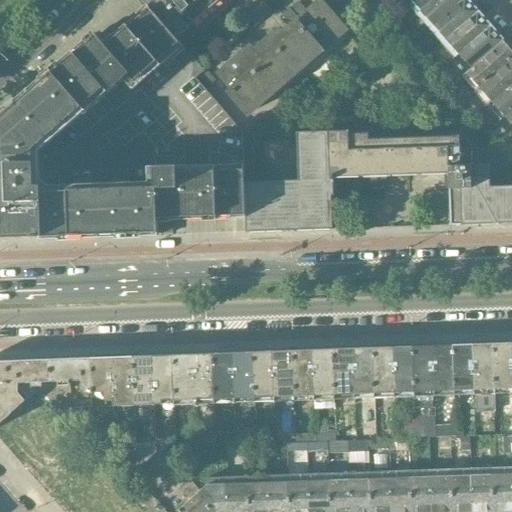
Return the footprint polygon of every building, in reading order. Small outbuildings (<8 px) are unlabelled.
[(141,0),(148,7),(176,39),(219,0),(141,0)] [(394,9),(386,0),(382,5),(389,13),(394,9)] [(409,0),(420,11),(432,0),(409,0)] [(432,26),(461,0),(432,0),(420,11),(432,26)] [(444,39),(476,11),(466,0),(461,0),(432,26),(444,39)] [(248,114),(344,31),(319,2),(281,35),(278,31),(253,53),(249,48),(219,74),(233,90),(229,93),(248,114)] [(263,3),(248,17),(255,25),(270,12),(263,3)] [(245,216),(244,183),(244,170),(201,172),(201,165),(153,167),(154,187),(99,190),(99,184),(48,187),(40,179),(38,148),(61,127),(99,94),(101,95),(105,91),(107,94),(129,75),(134,81),(179,43),(176,39),(148,7),(141,13),(132,20),(112,38),(114,40),(106,47),(95,34),(18,100),(0,115),(0,239),(41,238),(41,240),(159,236),(159,234),(173,233),(172,204),(185,203),(186,217),(197,217),(210,216),(243,215),(243,216),(245,216)] [(401,17),(394,9),(389,13),(396,22),(401,17)] [(457,55),(489,26),(476,11),(444,39),(457,55)] [(469,69),(502,40),(489,26),(457,55),(469,69)] [(477,87),(511,56),(511,51),(502,40),(469,69),(465,73),(477,87)] [(490,102),(511,82),(511,56),(477,87),(490,102)] [(446,66),(439,57),(432,63),(440,71),(446,66)] [(459,78),(453,72),(446,78),(452,85),(459,78)] [(470,91),(459,80),(452,86),(463,97),(470,91)] [(503,116),(511,107),(511,82),(490,102),(503,116)] [(464,101),(457,92),(453,95),(460,104),(464,101)] [(465,100),(464,101),(460,104),(472,118),(473,117),(477,114),(465,100)] [(511,126),(511,107),(503,116),(511,126)] [(480,112),(477,114),(473,117),(481,127),(487,121),(480,112)] [(500,126),(498,128),(490,135),(499,144),(509,135),(500,126)] [(332,230),(331,196),(333,196),(333,178),(448,174),(450,226),(511,223),(511,186),(501,187),(501,177),(489,178),(489,166),(471,166),(470,146),(459,146),(459,136),(369,140),(369,133),(349,134),(349,131),(296,133),(298,181),(244,183),(245,216),(246,233),(332,230)] [(511,394),(511,343),(493,344),(496,395),(511,394)] [(496,395),(493,344),(473,345),(476,396),(477,412),(497,412),(496,395)] [(476,396),(473,345),(453,346),(456,397),(476,396)] [(436,398),(434,346),(413,347),(415,398),(416,410),(433,409),(433,398),(436,398)] [(456,397),(453,346),(434,346),(436,398),(456,397)] [(415,398),(413,347),(393,348),(395,399),(415,398)] [(375,400),(373,348),(353,349),(356,401),(375,400)] [(395,399),(393,348),(373,348),(375,400),(395,399)] [(356,401),(353,349),(334,350),(336,402),(356,401)] [(336,402),(334,350),(314,351),(316,402),(336,402)] [(296,403),(293,351),(274,352),(277,404),(296,403)] [(316,402),(314,351),(293,351),(296,403),(316,402)] [(277,404),(274,352),(255,353),(258,405),(277,404)] [(258,405),(255,353),(234,354),(237,406),(258,405)] [(217,406),(215,354),(194,355),(197,407),(217,406)] [(237,406),(234,354),(215,354),(217,406),(237,406)] [(197,407),(194,355),(175,356),(178,404),(177,405),(177,408),(197,407)] [(158,406),(155,356),(134,357),(137,406),(158,406)] [(178,404),(175,356),(155,356),(158,406),(177,405),(178,404)] [(137,406),(134,357),(114,358),(117,407),(137,406)] [(117,407),(114,358),(94,359),(96,407),(117,407)] [(72,408),(70,359),(52,360),(55,408),(72,408)] [(96,407),(94,359),(70,359),(72,408),(96,407)] [(55,408),(52,360),(29,361),(31,396),(37,391),(41,396),(51,408),(55,408)] [(0,396),(10,387),(24,402),(31,396),(29,361),(0,361),(0,396)] [(10,387),(0,396),(0,423),(15,411),(24,402),(10,387)] [(32,395),(24,403),(30,409),(38,402),(32,395)] [(15,411),(0,423),(0,441),(5,447),(28,427),(15,411)] [(53,419),(45,427),(51,433),(59,426),(53,419)] [(435,423),(416,424),(416,438),(421,438),(436,437),(435,423)] [(59,426),(51,433),(56,440),(65,432),(59,426)] [(28,427),(5,447),(18,462),(41,442),(28,427)] [(396,440),(416,439),(415,427),(395,428),(396,440)] [(335,433),(316,434),(316,442),(335,441),(335,433)] [(316,434),(296,434),(296,442),(316,442),(316,434)] [(511,444),(511,436),(501,437),(502,454),(511,453),(511,445),(511,444)] [(367,440),(348,441),(348,452),(368,451),(367,440)] [(387,441),(370,441),(370,450),(387,449),(387,441)] [(41,442),(18,462),(31,477),(54,456),(41,442)] [(347,454),(347,442),(329,442),(329,454),(347,454)] [(327,452),(327,443),(307,443),(308,453),(327,452)] [(277,458),(276,444),(266,444),(267,458),(277,458)] [(226,458),(226,446),(214,446),(215,459),(226,458)] [(80,449),(71,457),(77,463),(85,456),(80,449)] [(144,465),(154,477),(172,460),(161,449),(144,465)] [(54,456),(31,477),(44,492),(67,471),(54,456)] [(85,456),(77,463),(83,470),(91,462),(85,456)] [(511,511),(509,466),(488,467),(490,511),(511,511)] [(490,511),(488,467),(468,468),(469,511),(490,511)] [(469,511),(468,468),(447,469),(449,511),(469,511)] [(428,511),(426,469),(407,470),(409,511),(428,511)] [(449,511),(447,469),(426,469),(428,511),(449,511)] [(409,511),(407,470),(386,471),(388,511),(409,511)] [(67,471),(44,492),(57,507),(80,486),(67,471)] [(388,511),(386,471),(366,472),(368,511),(388,511)] [(348,511),(346,472),(327,473),(328,511),(348,511)] [(368,511),(366,472),(346,472),(348,511),(368,511)] [(328,511),(327,473),(306,474),(307,511),(328,511)] [(307,511),(306,474),(285,475),(287,511),(307,511)] [(137,483),(130,475),(120,484),(127,492),(137,483)] [(268,511),(266,475),(245,476),(247,511),(268,511)] [(287,511),(285,475),(266,475),(268,511),(287,511)] [(247,511),(245,476),(227,477),(227,511),(247,511)] [(207,487),(200,493),(209,501),(209,511),(227,511),(227,477),(206,478),(207,487)] [(106,479),(97,486),(103,493),(111,485),(106,479)] [(111,485),(103,493),(109,499),(117,492),(111,485)] [(80,486),(57,507),(61,511),(81,511),(94,501),(80,486)] [(209,511),(209,501),(200,493),(179,511),(209,511)] [(103,511),(94,501),(81,511),(103,511)]
